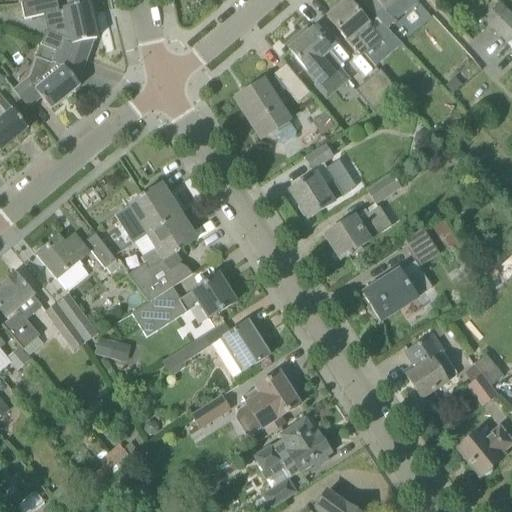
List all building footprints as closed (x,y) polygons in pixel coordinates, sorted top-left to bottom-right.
[(41,0),(20,5),(24,21),(44,17),(51,15),(55,31),(74,39),(75,44),(93,41),(96,40),(88,4),(67,9),(67,11),(59,13),(55,0),(41,0)] [(360,58),(382,40),(347,1),(345,3),(343,0),(335,7),(337,9),(327,18),(360,58)] [(394,23),(418,3),(415,0),(370,0),(364,6),(385,31),(392,25),(393,27),(395,25),(394,23)] [(483,20),(507,44),(511,38),(511,15),(500,4),(483,20)] [(411,37),(417,43),(428,33),(457,62),(467,52),(433,16),(411,37)] [(330,51),(312,30),(300,41),(299,39),(291,46),(292,47),(289,50),(306,71),(307,71),(320,86),(320,87),(321,87),(321,86),(341,69),(342,69),(343,68),(342,66),(329,52),(330,51)] [(78,85),(85,63),(86,64),(86,63),(93,41),(75,44),(48,32),(42,46),(37,59),(53,65),(54,64),(64,68),(78,85)] [(31,87),(19,97),(29,109),(41,99),(51,111),(79,87),(78,85),(64,68),(54,64),(53,65),(37,59),(29,76),(38,87),(34,90),(31,87)] [(455,78),(445,87),(452,96),(463,87),(471,80),(481,70),(473,61),(464,70),(455,78)] [(236,99),(235,100),(243,113),(244,112),(261,139),(260,139),(261,140),(272,133),(278,143),(283,145),(294,138),(294,133),(288,123),(273,99),(286,90),(298,104),(310,94),(300,82),(286,65),(273,75),(275,78),(265,85),(263,82),(250,90),(250,91),(236,100),(236,99)] [(369,81),(389,105),(401,97),(380,71),(369,81)] [(374,114),(389,105),(369,81),(355,92),(374,114)] [(0,152),(28,130),(12,111),(0,96),(0,152)] [(312,123),(321,136),(334,128),(325,114),(312,123)] [(415,135),(413,143),(417,149),(425,151),(432,147),(434,140),(430,133),(422,131),(415,135)] [(307,220),(334,203),(343,197),(326,170),(322,164),(333,157),(326,146),(304,160),(314,176),(289,192),(307,220)] [(436,147),(432,160),(445,163),(448,151),(436,147)] [(327,169),(326,170),(343,197),(351,194),(352,189),(337,165),(335,164),(327,169)] [(376,206),(401,189),(392,175),(367,192),(376,206)] [(129,207),(114,217),(132,245),(146,235),(179,215),(177,212),(169,200),(161,186),(143,197),(143,196),(139,199),(140,200),(130,207),(129,205),(128,206),(129,207)] [(350,255),(381,236),(380,235),(391,227),(379,208),(368,215),(365,211),(325,236),(340,261),(347,257),(347,258),(351,256),(350,255)] [(181,218),(179,215),(146,235),(155,249),(141,259),(145,265),(127,276),(149,304),(172,289),(192,276),(188,270),(184,267),(180,265),(176,264),(169,269),(164,262),(165,261),(174,255),(175,256),(179,253),(178,252),(196,241),(189,230),(188,231),(181,218)] [(380,323),(415,298),(431,289),(418,269),(439,255),(422,229),(401,243),(414,264),(399,274),(398,272),(377,283),(370,287),(372,289),(363,295),(380,323)] [(58,239),(36,257),(37,258),(38,257),(51,273),(57,280),(66,291),(67,290),(69,292),(89,276),(87,274),(78,263),(91,251),(101,263),(106,269),(115,261),(116,261),(116,260),(95,234),(84,243),(85,244),(82,247),(73,237),(72,238),(73,239),(64,247),(58,239)] [(121,267),(116,261),(115,261),(106,269),(111,275),(121,267)] [(179,300),(172,289),(149,304),(132,315),(147,339),(198,306),(205,318),(234,299),(218,273),(189,291),(190,293),(179,300)] [(4,289),(0,292),(0,311),(6,318),(7,317),(10,321),(3,327),(22,351),(23,350),(37,338),(39,337),(24,320),(42,306),(33,295),(18,278),(17,278),(14,275),(1,286),(4,289)] [(69,319),(85,344),(97,335),(69,296),(57,305),(69,319)] [(73,352),(85,344),(69,319),(57,305),(45,314),(73,352)] [(443,321),(432,328),(439,338),(450,331),(443,321)] [(212,346),(233,379),(268,356),(248,323),(232,333),(225,323),(161,363),(171,379),(185,370),(182,365),(190,360),(212,346)] [(406,377),(421,400),(447,384),(446,383),(456,376),(432,337),(406,354),(417,371),(406,377)] [(94,357),(112,361),(117,344),(99,339),(94,357)] [(6,359),(16,371),(29,361),(19,348),(6,359)] [(491,386),(503,377),(486,355),(475,365),(483,376),(491,386)] [(279,374),(242,398),(262,430),(268,436),(287,424),(282,417),(300,406),(288,388),(293,386),(284,372),(280,375),(279,374)] [(496,396),(481,377),(471,385),(468,388),(483,406),(496,396)] [(191,417),(200,430),(231,411),(222,397),(191,417)] [(0,418),(9,412),(0,400),(0,418)] [(426,416),(425,420),(426,423),(429,426),(433,426),(436,425),(438,422),(438,417),(435,414),(432,413),(428,414),(426,416)] [(283,464),(292,478),(300,472),(313,464),(316,468),(327,461),(325,457),(330,453),(317,433),(313,435),(304,421),(281,436),(282,437),(270,444),(271,446),(252,459),(263,477),(283,464)] [(145,425),(144,430),(146,435),(153,437),(157,433),(159,428),(156,424),(150,422),(145,425)] [(491,472),(491,469),(494,466),(500,462),(497,457),(511,445),(499,429),(485,441),(479,433),(457,450),(480,478),(482,476),(484,477),(488,476),(489,476),(490,474),(491,472)] [(131,444),(123,450),(129,458),(137,451),(131,444)] [(131,460),(129,458),(123,450),(119,445),(108,454),(120,469),(131,460)] [(120,469),(108,454),(99,462),(103,467),(86,481),(95,492),(121,471),(120,469)] [(213,491),(203,479),(191,487),(201,500),(213,491)] [(287,480),(260,498),(269,511),(271,511),(297,495),(287,480)] [(354,511),(327,492),(314,508),(319,511),(310,511),(305,507),(298,511),(354,511)] [(164,498),(156,505),(161,511),(178,511),(184,508),(178,501),(164,498)]
